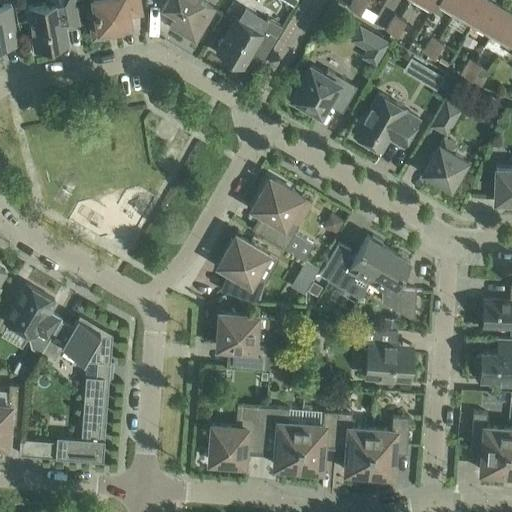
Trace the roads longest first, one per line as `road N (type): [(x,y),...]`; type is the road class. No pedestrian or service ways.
road 1 (residential): [(265,128),(239,102),(165,58),(0,87)]
road 2 (residential): [(431,504),(448,239)]
road 3 (residential): [(448,239),(265,128)]
road 4 (residential): [(147,300),(184,261),(265,128)]
road 5 (residential): [(142,487),(154,332),(147,300)]
road 6 (residential): [(326,511),(142,487)]
road 7 (residential): [(0,209),(7,221),(147,300)]
road 8 (residential): [(142,487),(0,477)]
